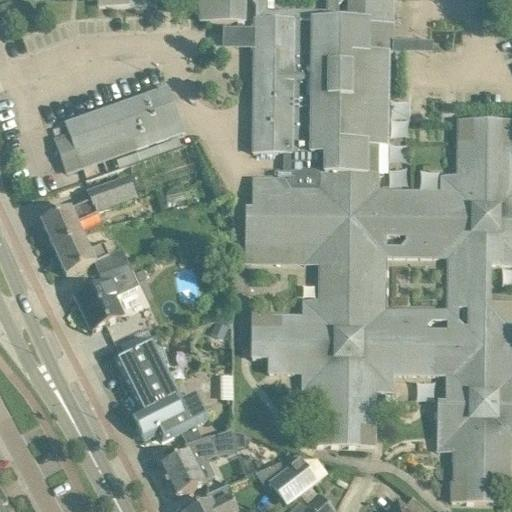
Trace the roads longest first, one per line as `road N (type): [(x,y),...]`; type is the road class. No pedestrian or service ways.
road 1 (secondary): [(57,398),(48,357),(0,251)]
road 2 (secondary): [(57,398),(119,511)]
